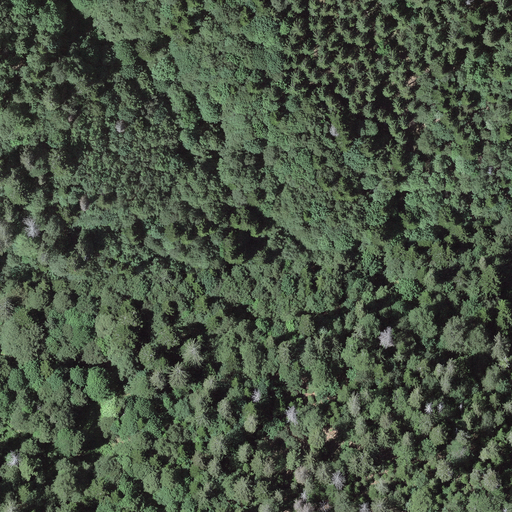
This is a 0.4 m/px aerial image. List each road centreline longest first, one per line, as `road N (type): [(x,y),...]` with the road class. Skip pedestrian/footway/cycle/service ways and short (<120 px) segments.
road 1 (track): [(36,387),(401,290),(511,310)]
road 2 (track): [(160,511),(36,387),(0,370)]
